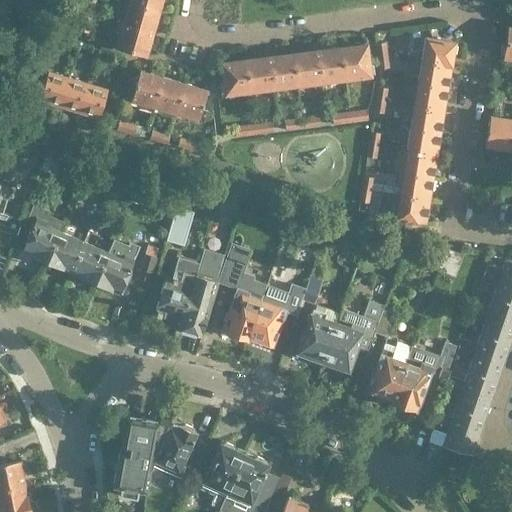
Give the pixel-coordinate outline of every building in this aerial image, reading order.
[(85,0),(83,13),(92,15),(95,0),(85,0)] [(128,0),(128,1),(159,10),(161,0),(128,0)] [(118,23),(152,33),(159,10),(128,1),(124,14),(121,13),(118,23)] [(92,15),(83,13),(79,30),(88,32),(92,15)] [(152,33),(118,23),(114,34),(118,35),(115,46),(146,55),(152,33)] [(499,56),(511,57),(511,26),(509,25),(506,43),(502,43),(499,56)] [(421,60),(451,65),(455,42),(425,37),(421,60)] [(376,43),(378,55),(386,54),(385,42),(376,43)] [(341,47),(345,77),(374,73),(373,62),(368,62),(365,44),(341,47)] [(345,77),(341,47),(317,50),(321,80),(345,77)] [(321,80),(317,50),(294,54),(297,83),(321,80)] [(297,83),(294,54),(270,57),(274,86),(297,83)] [(386,54),(378,55),(379,68),(388,67),(386,54)] [(270,57),(246,60),(250,89),(274,86),(270,57)] [(250,89),(246,60),(222,63),(224,81),(220,82),(221,93),(250,89)] [(451,65),(421,60),(418,83),(447,87),(451,65)] [(499,86),(508,88),(511,70),(502,68),(499,86)] [(126,98),(153,106),(162,76),(139,69),(134,86),(130,85),(126,98)] [(39,99),(59,105),(68,78),(47,71),(39,99)] [(184,83),(162,76),(153,106),(176,113),(184,83)] [(59,105),(81,112),(89,84),(68,78),(59,105)] [(184,83),(176,113),(203,120),(207,106),(202,105),(207,89),(184,83)] [(414,105),(444,110),(447,87),(418,83),(414,105)] [(89,84),(81,112),(99,117),(107,90),(89,84)] [(376,99),(385,100),(387,88),(378,86),(376,99)] [(502,102),(511,104),(511,92),(504,92),(502,102)] [(385,100),(376,99),(374,111),(383,113),(385,100)] [(444,110),(414,105),(410,127),(440,132),(444,110)] [(349,111),(350,121),(368,119),(366,109),(349,111)] [(350,121),(349,111),(332,114),(333,123),(350,121)] [(302,117),(303,127),(320,125),(319,115),(302,117)] [(485,144),(507,148),(511,119),(511,118),(490,115),(485,144)] [(303,127),(302,117),(284,120),(285,129),(303,127)] [(117,129),(134,134),(136,125),(120,120),(117,129)] [(254,124),(256,133),(273,131),(272,122),(254,124)] [(256,133),(254,124),(237,126),(238,136),(256,133)] [(410,127),(407,150),(436,154),(440,132),(410,127)] [(149,138),(167,143),(169,134),(152,129),(149,138)] [(378,145),(380,132),(370,131),(368,143),(378,145)] [(177,146),(195,151),(197,143),(180,137),(177,146)] [(378,145),(368,143),(366,156),(376,157),(378,145)] [(0,211),(2,212),(7,198),(5,197),(10,184),(9,183),(14,168),(28,171),(30,159),(17,157),(19,152),(8,150),(7,155),(4,154),(1,165),(3,166),(0,174),(0,211)] [(403,172),(433,177),(436,154),(407,150),(403,172)] [(399,194),(429,198),(433,177),(403,172),(399,194)] [(361,188),(370,190),(372,178),(363,177),(361,188)] [(370,190),(361,188),(359,200),(368,202),(370,190)] [(429,198),(399,194),(381,191),(377,214),(396,217),(395,218),(425,222),(429,198)] [(29,231),(21,250),(46,261),(60,229),(64,222),(50,216),(51,212),(33,205),(23,228),(29,231)] [(166,239),(183,245),(193,212),(176,207),(166,239)] [(0,228),(17,234),(22,219),(2,212),(0,211),(0,228)] [(80,226),(89,230),(94,219),(85,215),(80,226)] [(94,219),(89,230),(97,233),(101,223),(94,219)] [(60,229),(46,261),(72,273),(86,240),(60,229)] [(72,273),(93,281),(106,249),(86,240),(72,273)] [(226,271),(239,276),(249,251),(236,246),(226,271)] [(196,262),(177,327),(201,334),(224,256),(200,248),(198,255),(200,255),(197,262),(196,262)] [(442,270),(457,272),(461,250),(446,248),(442,270)] [(106,249),(93,281),(119,293),(134,257),(123,253),(122,256),(106,249)] [(144,253),(135,280),(148,284),(157,257),(144,253)] [(172,326),(177,327),(196,262),(177,256),(171,278),(165,276),(153,313),(174,319),(172,326)] [(0,274),(3,276),(8,261),(0,258),(0,274)] [(484,272),(511,281),(511,261),(505,259),(502,269),(495,267),(487,264),(484,272)] [(496,286),(493,296),(511,302),(511,281),(484,272),(481,280),(496,286)] [(302,298),(313,302),(322,279),(311,275),(302,298)] [(293,280),(289,293),(301,297),(306,284),(293,280)] [(221,330),(246,339),(261,297),(236,288),(221,330)] [(471,309),(511,323),(511,302),(493,296),(489,306),(474,301),(471,309)] [(261,297),(246,339),(258,343),(261,341),(272,345),(285,306),(261,297)] [(339,312),(322,360),(347,368),(355,346),(367,350),(383,304),(368,299),(362,315),(341,308),(339,312)] [(312,308),(297,351),(322,360),(339,312),(316,304),(314,309),(312,308)] [(483,323),(480,333),(509,343),(511,335),(511,323),(471,309),(468,317),(483,323)] [(374,333),(385,337),(393,313),(382,310),(374,333)] [(461,337),(458,346),(503,361),(509,343),(480,333),(477,343),(461,337)] [(391,401),(409,350),(410,346),(396,341),(394,347),(384,343),(367,389),(377,393),(379,397),(391,401)] [(409,350),(391,401),(416,410),(430,369),(431,370),(437,366),(448,369),(455,345),(444,341),(439,355),(411,345),(410,346),(409,350)] [(467,370),(497,379),(503,361),(458,346),(455,354),(471,359),(467,370)] [(449,375),(446,383),(491,398),(497,379),(467,370),(464,380),(457,377),(449,375)] [(491,398),(446,383),(443,391),(458,396),(455,406),(485,416),(491,398)] [(434,419),(478,435),(485,416),(455,406),(452,417),(437,411),(434,419)] [(169,424),(171,420),(171,418),(159,417),(159,420),(125,414),(112,486),(120,488),(118,496),(137,499),(138,491),(145,493),(147,482),(150,467),(153,455),(158,443),(169,424)] [(478,435),(434,419),(431,428),(446,433),(442,445),(472,453),(478,435)] [(150,467),(147,482),(156,486),(162,474),(181,482),(189,464),(181,461),(195,431),(193,430),(191,426),(185,423),(181,425),(179,424),(178,425),(171,422),(171,420),(169,424),(158,443),(153,455),(150,467)] [(218,441),(196,489),(223,501),(244,452),(234,448),(233,444),(225,441),(221,442),(218,441)] [(223,501),(219,510),(222,511),(262,511),(278,477),(264,471),(268,463),(266,462),(264,458),(257,455),(253,457),(244,452),(223,501)] [(0,488),(24,483),(20,460),(0,463),(0,488)] [(0,511),(29,506),(24,483),(0,488),(0,511)] [(311,511),(305,509),(308,503),(288,494),(280,511),(311,511)]
